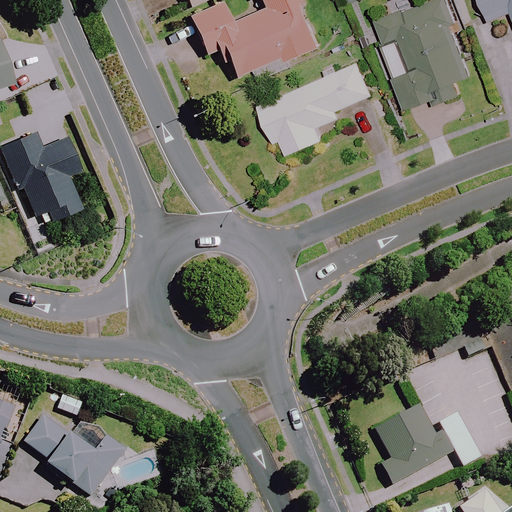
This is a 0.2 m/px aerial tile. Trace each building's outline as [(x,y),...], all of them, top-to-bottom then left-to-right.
[(185,0),(189,8),(208,0),(185,0)] [(236,80),(257,71),(261,81),(291,67),(289,63),(322,48),(300,0),(260,0),(264,8),(232,22),(223,3),(189,18),(206,56),(222,49),(236,80)] [(390,0),(388,1),(393,17),(378,22),(404,111),(460,95),(456,83),(469,79),(446,0),(445,0),(420,7),(417,0),(390,0)] [(511,0),(483,0),(492,21),(511,13),(511,0)] [(0,88),(13,84),(0,49),(0,88)] [(374,96),(360,64),(260,106),(277,144),(283,141),(290,156),(324,141),(318,128),(340,119),(337,112),(374,96)] [(41,148),(34,133),(0,147),(0,152),(16,191),(22,188),(34,218),(43,214),(48,224),(81,211),(67,177),(80,172),(66,138),(41,148)] [(485,351),(481,340),(474,325),(428,345),(434,360),(462,348),(467,359),(485,351)] [(83,406),(61,396),(55,409),(77,419),(83,406)] [(0,477),(12,444),(3,441),(15,410),(0,404),(0,477)] [(447,457),(421,408),(375,433),(390,460),(381,465),(392,487),(447,457)] [(480,459),(456,416),(439,425),(463,469),(480,459)] [(96,456),(43,419),(25,445),(49,462),(46,467),(92,499),(125,452),(107,440),(96,456)] [(498,511),(484,491),(459,509),(460,511),(498,511)]
